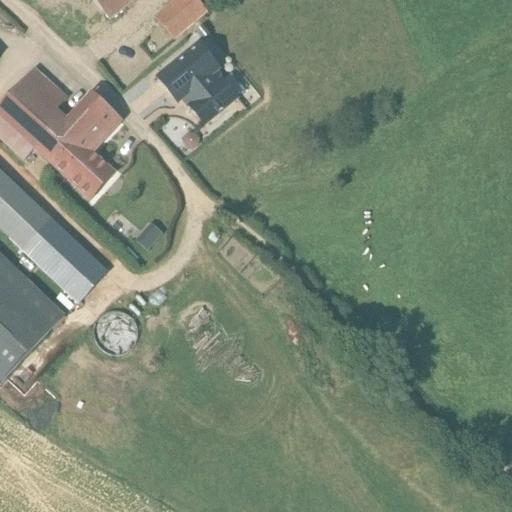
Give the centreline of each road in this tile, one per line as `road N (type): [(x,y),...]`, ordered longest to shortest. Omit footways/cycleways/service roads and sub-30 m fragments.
road 1 (track): [(511,477),(426,416),(142,132)]
road 2 (unclassified): [(142,132),(4,0)]
